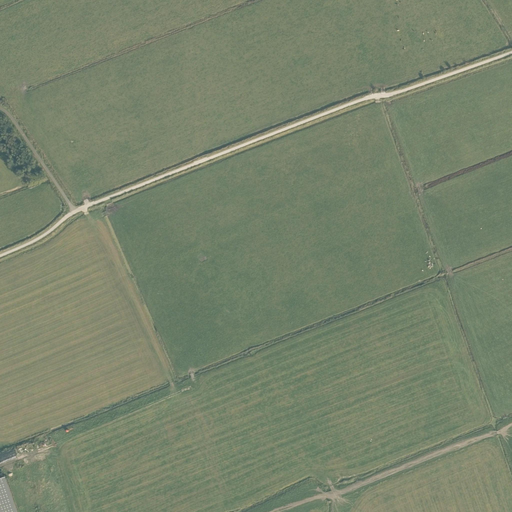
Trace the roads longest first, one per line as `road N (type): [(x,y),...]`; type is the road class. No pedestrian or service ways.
road 1 (tertiary): [(74,211),(511,53)]
road 2 (unclassified): [(74,211),(0,110)]
